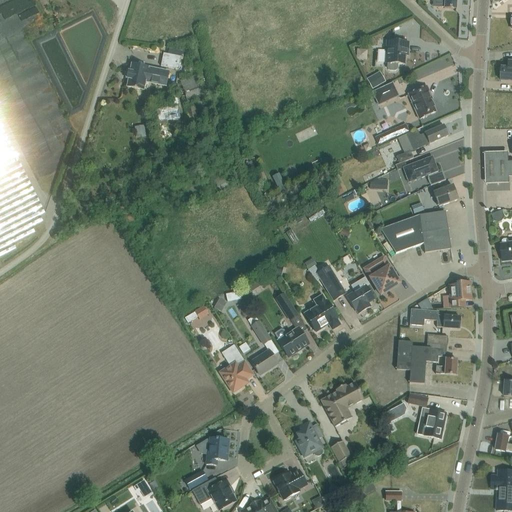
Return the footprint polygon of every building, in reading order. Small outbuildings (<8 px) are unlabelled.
[(429,0),(445,1),(444,8),(456,9),(456,0),(429,0)] [(405,29),(415,24),(413,20),(403,25),(405,29)] [(378,51),(377,62),(385,63),(385,64),(387,64),(387,68),(388,70),(390,71),(394,72),(396,71),(397,69),(398,65),(404,65),(405,56),(405,52),(408,52),(408,43),(387,41),(386,51),(378,51)] [(163,54),(161,67),(178,70),(181,57),(163,54)] [(511,62),(510,69),(502,68),(501,82),(511,82),(511,62)] [(130,72),(128,72),(127,79),(129,80),(127,87),(143,90),(145,82),(166,86),(168,72),(132,65),(130,72)] [(181,81),(189,102),(191,101),(192,102),(197,100),(200,107),(208,104),(203,89),(201,89),(195,75),(181,81)] [(399,96),(393,82),(372,92),(378,106),(399,96)] [(427,87),(418,91),(408,95),(419,119),(436,112),(428,95),(430,94),(427,87)] [(179,103),(177,93),(172,94),(170,95),(172,103),(172,104),(179,103)] [(179,105),(156,109),(158,121),(183,117),(182,109),(180,109),(179,105)] [(186,108),(190,125),(199,122),(196,106),(186,108)] [(0,258),(16,250),(13,244),(35,233),(32,228),(43,222),(40,217),(45,214),(0,124),(0,258)] [(400,126),(403,134),(409,132),(405,124),(400,126)] [(409,141),(408,141),(413,151),(448,136),(443,126),(419,136),(417,130),(406,134),(409,141)] [(144,129),(135,130),(136,137),(146,135),(144,129)] [(389,140),(385,133),(374,137),(377,145),(389,140)] [(343,146),(349,144),(347,136),(340,138),(343,146)] [(346,153),(355,149),(353,144),(344,147),(346,153)] [(363,147),(357,150),(359,155),(365,153),(363,147)] [(399,164),(409,160),(413,158),(410,151),(396,157),(399,164)] [(511,155),(487,156),(487,186),(511,185),(511,155)] [(446,181),(445,179),(442,172),(438,174),(432,157),(403,168),(408,183),(427,176),(427,178),(430,186),(446,181)] [(219,191),(234,183),(228,173),(217,179),(215,175),(211,177),(213,181),(213,180),(219,191)] [(286,188),(279,174),(272,177),(279,192),(286,188)] [(340,185),(334,188),(339,196),(344,193),(340,185)] [(439,186),(432,188),(432,189),(438,207),(458,200),(452,186),(441,190),(439,186)] [(421,203),(411,207),(414,215),(424,211),(421,203)] [(508,208),(495,212),(498,220),(511,216),(508,208)] [(313,211),(306,216),(311,223),(318,218),(313,211)] [(395,254),(396,253),(423,244),(425,253),(451,250),(445,212),(419,216),(380,229),(395,254)] [(342,229),(339,235),(347,239),(350,233),(342,229)] [(502,242),(502,245),(501,245),(503,262),(511,261),(511,243),(510,244),(509,242),(508,239),(506,239),(504,239),(502,240),(502,242)] [(383,258),(364,270),(381,296),(399,284),(383,258)] [(311,259),(304,263),(308,270),(315,266),(311,259)] [(275,264),(272,273),(281,276),(283,266),(275,264)] [(319,273),(316,274),(319,279),(333,302),(345,294),(329,267),(319,273)] [(251,282),(244,286),(249,294),(256,289),(251,282)] [(450,299),(451,309),(465,308),(465,301),(471,300),(470,283),(457,284),(457,286),(449,287),(450,299)] [(374,300),(366,287),(347,299),(355,311),(356,311),(358,314),(370,307),(368,304),(374,300)] [(283,296),(275,301),(290,321),(297,316),(283,296)] [(325,301),(322,296),(314,301),(317,306),(305,314),(316,332),(324,327),(324,326),(328,324),(332,330),(340,325),(337,320),(338,319),(326,301),(325,301)] [(423,301),(417,305),(421,310),(428,310),(433,309),(428,299),(427,298),(423,301)] [(219,299),(214,308),(221,313),(227,303),(219,299)] [(194,312),(184,319),(187,324),(198,317),(207,312),(203,306),(198,309),(194,312)] [(438,312),(411,310),(410,325),(423,326),(424,320),(430,320),(437,321),(436,327),(443,327),(443,328),(459,329),(460,317),(438,316),(438,312)] [(255,316),(248,320),(263,345),(270,341),(255,316)] [(279,343),(283,349),(288,358),(308,345),(299,330),(287,337),(283,330),(281,330),(274,334),(279,342),(279,343)] [(427,335),(427,345),(447,347),(448,336),(438,336),(427,335)] [(399,343),(397,370),(410,371),(410,372),(410,374),(409,384),(424,385),(425,376),(425,362),(437,363),(438,357),(446,357),(447,349),(412,347),(412,343),(399,342),(399,343)] [(223,374),(223,377),(223,378),(227,385),(233,393),(244,386),(242,383),(247,380),(253,376),(248,367),(244,362),(234,346),(226,350),(234,364),(230,366),(225,370),(224,371),(223,373),(223,374)] [(260,376),(277,365),(269,352),(252,363),(260,376)] [(445,360),(445,367),(436,367),(435,374),(456,376),(457,360),(445,360)] [(325,409),(334,428),(352,419),(346,409),(363,400),(354,383),(346,388),(345,385),(336,390),(337,393),(320,401),(325,409)] [(409,394),(407,403),(426,407),(428,399),(409,394)] [(387,424),(404,414),(406,408),(404,403),(382,415),(387,424)] [(418,425),(416,435),(422,436),(440,440),(441,439),(442,431),(441,430),(442,426),(443,426),(446,414),(436,412),(428,410),(425,426),(418,425)] [(298,440),(295,441),(304,458),(312,453),(316,456),(318,457),(319,457),(321,456),(322,454),(322,452),(322,449),(323,448),(318,440),(312,428),(309,423),(299,428),(301,431),(300,432),(299,432),(299,433),(298,433),(298,434),(298,435),(297,435),(297,436),(297,437),(297,438),(298,438),(298,439),(298,440)] [(510,438),(498,436),(496,451),(511,454),(509,459),(511,459),(511,445),(508,445),(510,438)] [(226,461),(228,440),(216,439),(216,441),(210,441),(210,440),(207,440),(196,447),(201,454),(207,455),(206,465),(216,466),(216,461),(226,461)] [(343,443),(332,449),(339,462),(337,463),(341,469),(346,467),(351,464),(349,459),(351,457),(343,443)] [(377,465),(375,466),(381,478),(388,475),(386,471),(385,471),(384,470),(387,468),(385,463),(386,463),(384,459),(376,463),(377,465)] [(287,478),(286,476),(273,482),(283,501),(299,492),(298,490),(307,486),(299,471),(290,476),(287,478)] [(492,480),(491,490),(496,490),(496,491),(497,491),(496,511),(506,511),(511,511),(511,471),(498,471),(498,477),(492,476),(492,480)] [(189,490),(207,481),(202,472),(185,481),(189,490)] [(212,499),(219,511),(236,502),(225,481),(219,485),(215,478),(192,491),(200,506),(212,499)] [(353,480),(348,482),(348,483),(353,491),(362,486),(357,478),(353,480)] [(154,481),(148,484),(152,492),(159,489),(154,481)] [(346,484),(339,488),(344,496),(352,491),(353,491),(348,483),(346,484)] [(397,501),(396,511),(400,511),(400,501),(401,501),(401,493),(385,492),(385,501),(397,501)] [(330,493),(321,498),(325,506),(332,503),(334,501),(330,493)] [(319,497),(311,501),(316,509),(324,505),(319,497)] [(277,511),(270,499),(262,503),(260,502),(241,511),(277,511)]
